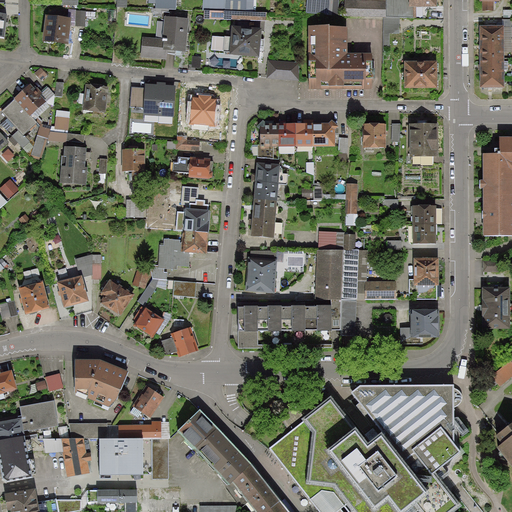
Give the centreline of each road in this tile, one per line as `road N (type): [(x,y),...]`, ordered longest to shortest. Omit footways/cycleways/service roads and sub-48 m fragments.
road 1 (residential): [(455,112),(461,333),(437,364),(213,376)]
road 2 (residential): [(213,376),(245,90)]
road 3 (residential): [(245,90),(19,62)]
road 4 (residential): [(213,376),(72,340),(0,348)]
road 5 (residential): [(245,90),(455,112)]
